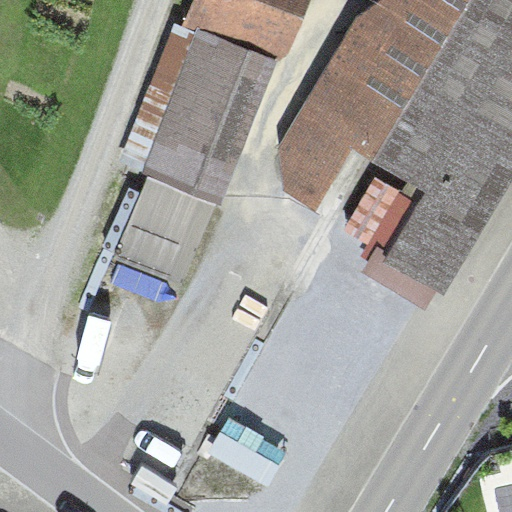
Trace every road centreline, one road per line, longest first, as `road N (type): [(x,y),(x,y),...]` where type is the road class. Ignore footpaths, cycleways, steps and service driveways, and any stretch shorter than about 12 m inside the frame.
road 1 (unknown): [(503,319),(399,338),(353,313),(243,228),(252,166),(348,0)]
road 2 (residential): [(0,419),(73,266),(154,0)]
road 3 (tertiary): [(511,305),(389,511)]
road 4 (residential): [(0,430),(109,511)]
